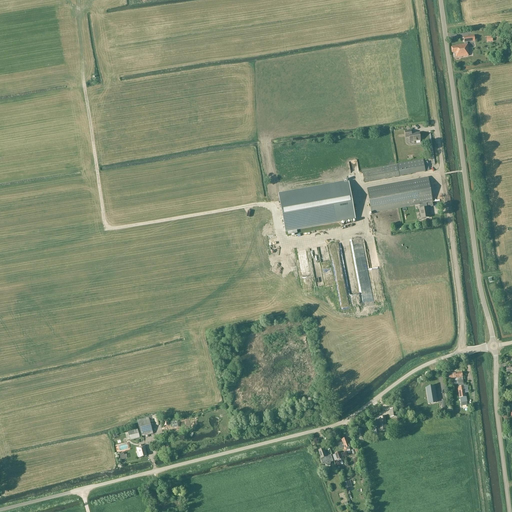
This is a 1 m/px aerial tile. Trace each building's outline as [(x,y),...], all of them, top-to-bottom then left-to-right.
[(455,47),(452,47),(452,53),(456,52),(456,57),(468,56),(467,52),(468,52),(468,49),(468,45),(467,43),(475,41),(475,35),(464,37),(465,45),(455,46),(455,47)] [(410,142),(420,141),(419,133),(411,134),(411,131),(405,131),(406,138),(409,137),(410,142)] [(397,175),(393,154),(363,160),(367,180),(397,175)] [(428,178),(408,182),(367,189),(371,212),(419,205),(419,204),(433,202),(428,178)] [(348,182),(279,195),(285,231),(355,218),(348,182)] [(426,204),(419,205),(420,209),(419,209),(421,219),(430,217),(428,207),(427,207),(426,204)] [(292,285),(287,254),(280,255),(285,286),(292,285)] [(462,372),(461,372),(453,373),(453,374),(448,374),(449,381),(454,380),(454,383),(458,382),(459,387),(464,386),(462,372)] [(464,386),(459,387),(457,387),(459,398),(466,397),(464,386)] [(434,387),(426,388),(428,400),(436,399),(434,387)] [(387,430),(385,416),(379,417),(380,424),(378,424),(377,422),(373,423),(374,435),(379,434),(379,431),(387,430)] [(137,421),(141,437),(153,434),(149,418),(137,421)] [(128,432),(130,441),(140,438),(138,430),(128,432)] [(350,448),(346,438),(342,440),(343,443),(341,444),(343,448),(344,448),(345,450),(350,448)] [(144,446),(137,447),(138,451),(140,457),(146,456),(145,450),(146,450),(145,446),(144,446)] [(331,462),(333,461),(331,455),(326,457),(324,449),(318,451),(321,459),(320,459),(322,465),(326,464),(326,465),(327,465),(327,466),(328,466),(329,466),(330,466),(330,465),(331,465),(331,464),(331,463),(331,462)] [(333,455),(334,460),(337,459),(338,460),(342,459),(340,452),(335,454),(333,455)]
